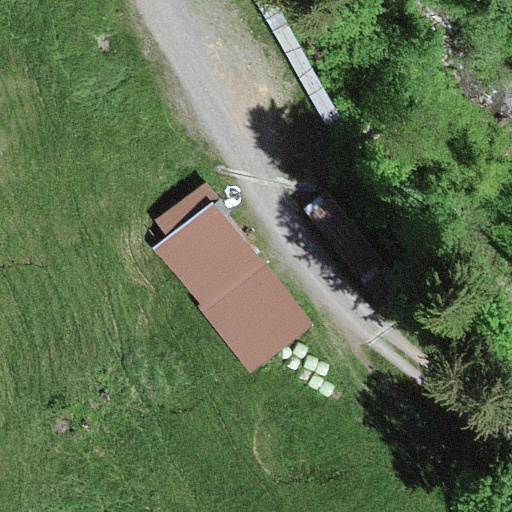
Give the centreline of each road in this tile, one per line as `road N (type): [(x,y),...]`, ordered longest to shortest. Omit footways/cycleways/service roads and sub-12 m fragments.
road 1 (track): [(511,456),(324,280),(141,0)]
road 2 (track): [(339,295),(347,361),(485,511)]
